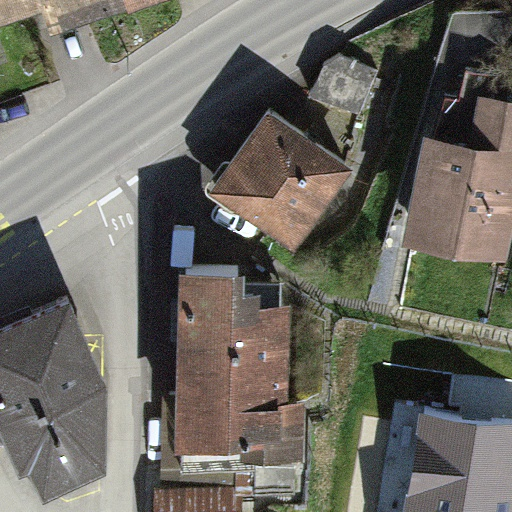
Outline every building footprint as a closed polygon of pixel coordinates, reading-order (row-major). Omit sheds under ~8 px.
[(0,0),(0,12),(35,0),(0,0)] [(417,130),(399,238),(499,255),(511,177),(511,99),(494,97),(487,141),(417,130)] [(254,103),(201,183),(281,235),(333,156),(254,103)] [(239,280),(180,280),(180,451),(244,451),(244,459),(300,459),(300,408),(286,408),(286,314),(239,314),(239,280)] [(47,301),(0,323),(0,452),(20,493),(85,461),(86,381),(47,301)] [(511,511),(511,429),(418,417),(406,511),(511,511)] [(236,511),(237,490),(156,489),(156,511),(236,511)]
